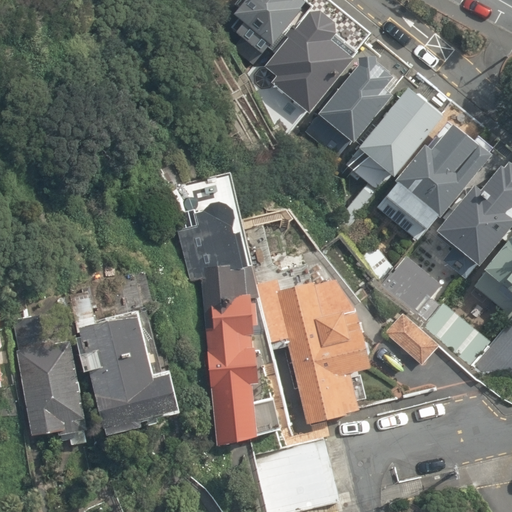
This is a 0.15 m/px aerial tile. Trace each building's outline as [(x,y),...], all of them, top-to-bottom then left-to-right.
[(195,0),(218,17),(230,0),(195,0)] [(240,0),(230,14),(251,31),(244,40),(262,54),(304,1),(303,0),(240,0)] [(317,9),(307,10),(263,66),(274,75),(270,81),(304,113),(355,51),(333,32),(333,21),(317,9)] [(355,53),(356,63),(306,129),(327,148),(308,174),(316,188),(387,92),(380,87),(389,73),(374,61),(374,53),(355,53)] [(440,114),(405,86),(343,162),(378,190),(440,114)] [(487,151),(449,122),(430,146),(424,142),(383,194),(427,228),(487,151)] [(478,187),(472,182),(434,228),(477,262),(511,219),(511,165),(506,160),(501,165),(498,163),(478,187)] [(194,224),(179,228),(193,281),(201,280),(221,444),(250,435),(245,382),(257,379),(252,342),(249,342),(248,331),(252,330),(248,298),(258,296),(255,286),(238,227),(230,231),(228,222),(232,216),(229,204),(222,200),(216,197),(208,199),(202,208),(191,212),(194,224)] [(511,230),(483,265),(511,289),(511,230)] [(399,304),(413,316),(448,276),(420,253),(414,260),(407,255),(380,287),(399,304)] [(276,288),(274,281),(255,286),(258,296),(272,344),(287,341),(307,422),(360,409),(350,370),(370,367),(355,309),(337,280),(316,284),(313,279),(276,288)] [(136,309),(76,325),(104,432),(138,423),(136,414),(176,404),(166,365),(152,369),(136,309)] [(64,310),(12,320),(32,434),(85,424),(64,310)] [(438,344),(400,315),(385,334),(423,363),(438,344)] [(321,436),(257,451),(272,511),(288,511),(337,500),(321,436)]
